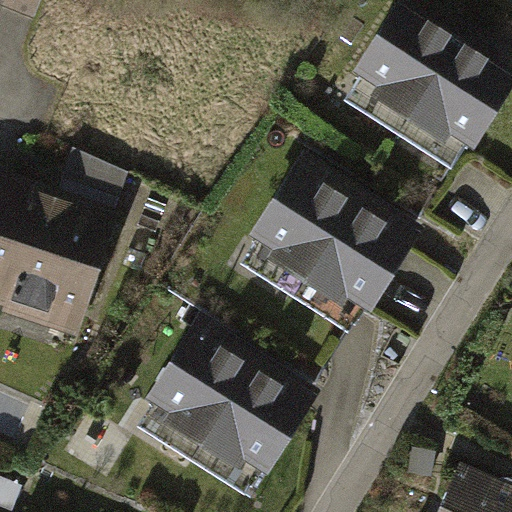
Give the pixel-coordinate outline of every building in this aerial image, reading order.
[(511,78),(511,66),(410,0),(394,0),(350,67),(360,74),(345,98),(446,164),(463,139),(469,144),(511,78)] [(71,147),(58,189),(115,208),(127,171),(71,147)] [(423,225),(300,147),(245,232),(254,237),(240,259),(346,326),(363,299),(372,305),(423,225)] [(58,189),(0,170),(0,302),(3,303),(0,308),(0,310),(77,337),(119,210),(115,208),(58,189)] [(319,390),(200,314),(148,395),(155,400),(140,423),(243,490),(258,466),(266,471),(319,390)] [(511,511),(511,486),(457,462),(434,511),(511,511)]
